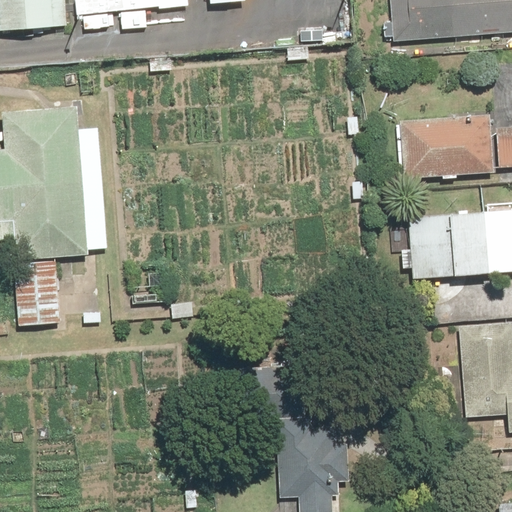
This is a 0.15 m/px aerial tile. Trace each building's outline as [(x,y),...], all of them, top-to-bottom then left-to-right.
[(66,0),(0,0),(0,4),(2,30),(68,26),(66,0)] [(511,0),(394,0),(397,38),(511,29),(511,0)] [(0,149),(0,259),(16,258),(90,252),(90,248),(111,246),(101,127),(88,128),(86,104),(7,111),(10,149),(0,149)] [(496,171),(493,113),(408,118),(408,125),(396,126),(398,161),(406,160),(407,177),(496,171)] [(366,115),(346,115),(347,140),(367,139),(366,115)] [(511,127),(501,128),(503,167),(511,166),(511,127)] [(369,180),(352,179),(351,205),(368,205),(369,180)] [(511,208),(412,215),(414,249),(404,250),(405,268),(418,267),(419,279),(511,273),(511,208)] [(61,259),(19,261),(22,324),(64,322),(61,259)] [(509,303),(473,303),(473,318),(509,318),(509,303)] [(511,323),(462,326),(467,417),(509,414),(510,429),(511,429),(511,323)] [(305,488),(306,511),(331,511),(330,489),(353,487),(349,440),(338,441),(337,430),(281,435),(286,490),(305,488)]
